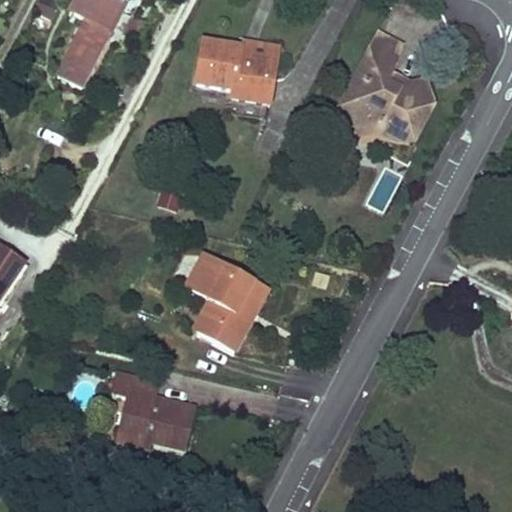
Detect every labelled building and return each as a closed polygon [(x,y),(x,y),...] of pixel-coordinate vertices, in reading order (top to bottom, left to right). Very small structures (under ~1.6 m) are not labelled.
[(60,0),(38,0),(38,2),(54,12),(60,0)] [(142,0),(75,0),(74,3),(68,15),(83,23),(54,81),(62,85),(80,94),(123,12),(133,16),(135,17),(142,0)] [(135,17),(133,16),(122,36),(135,44),(146,22),(135,17)] [(383,124),(414,140),(432,108),(425,81),(411,87),(401,90),(389,83),(392,76),(404,47),(376,34),(360,67),(372,74),(360,94),(355,92),(349,103),(347,108),(348,114),(350,123),(353,128),(358,130),(367,131),(379,132),(383,124)] [(241,41),(240,48),(202,42),(194,86),(230,93),(229,101),(269,108),(275,63),(278,47),(241,41)] [(372,74),(360,67),(337,109),(346,138),(380,135),(392,142),(414,140),(383,124),(379,132),(367,131),(358,130),(353,128),(350,123),(348,114),(347,108),(349,103),(355,92),(360,94),(372,74)] [(411,87),(392,76),(389,83),(401,90),(411,87)] [(0,248),(0,300),(23,264),(0,248)] [(183,291),(190,296),(209,261),(201,257),(183,291)] [(253,284),(209,261),(190,296),(211,307),(195,336),(233,355),(249,326),(235,318),(253,284)] [(267,291),(253,284),(235,318),(249,326),(267,291)] [(117,435),(151,443),(183,451),(193,411),(172,406),(164,410),(153,407),(155,401),(158,386),(115,375),(110,397),(126,401),(117,435)] [(172,406),(155,401),(153,407),(164,410),(172,406)] [(149,450),(151,443),(117,435),(115,442),(149,450)]
